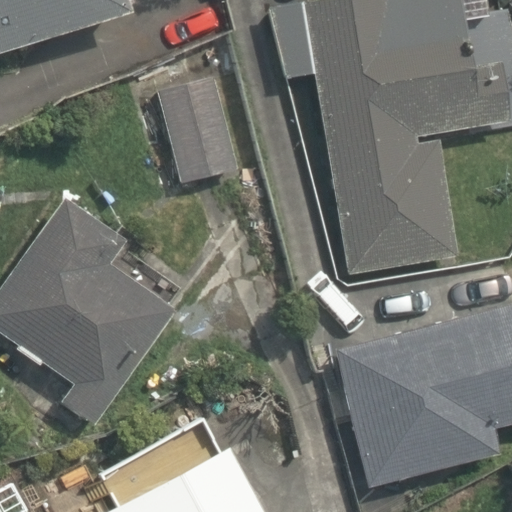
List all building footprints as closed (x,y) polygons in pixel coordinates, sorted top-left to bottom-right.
[(0,0),(0,59),(149,22),(143,0),(0,0)] [(352,276),(463,256),(442,143),(511,130),(511,37),(505,0),(357,0),(272,16),(285,89),(317,83),(352,276)] [(242,178),(220,88),(162,102),(184,193),(242,178)] [(57,410),(96,433),(177,300),(126,269),(142,242),(73,200),(0,318),(0,347),(70,390),(57,410)] [(489,441),(511,435),(511,319),(340,360),(371,496),(495,467),(489,441)] [(277,511),(228,414),(96,479),(111,511),(277,511)]
